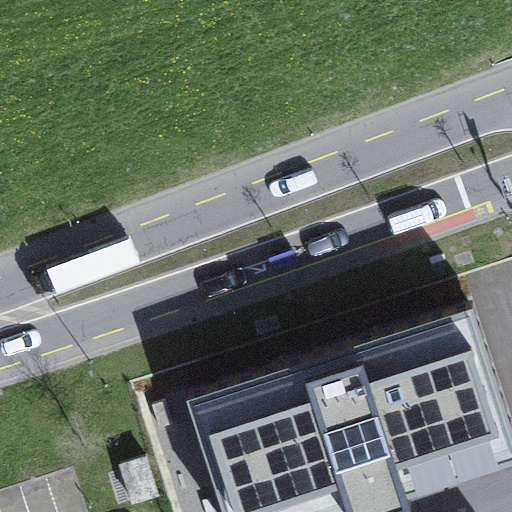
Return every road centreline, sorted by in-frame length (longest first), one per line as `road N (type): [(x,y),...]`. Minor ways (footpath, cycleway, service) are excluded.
road 1 (primary): [(511,104),(0,287)]
road 2 (primary): [(0,354),(511,178)]
